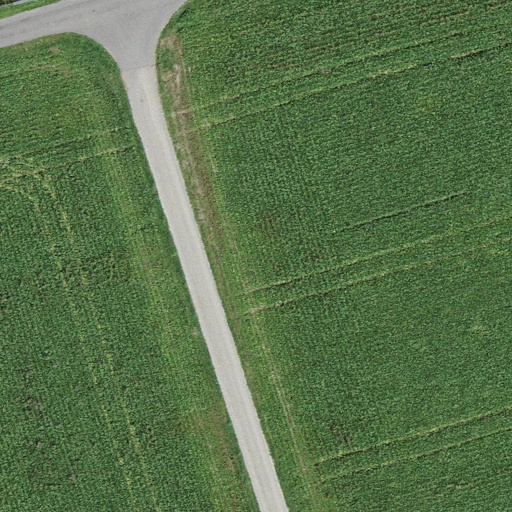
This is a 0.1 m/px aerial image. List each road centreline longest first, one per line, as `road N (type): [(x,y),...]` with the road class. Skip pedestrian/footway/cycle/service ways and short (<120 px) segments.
road 1 (track): [(122,15),(287,511)]
road 2 (unclassified): [(169,0),(0,46)]
